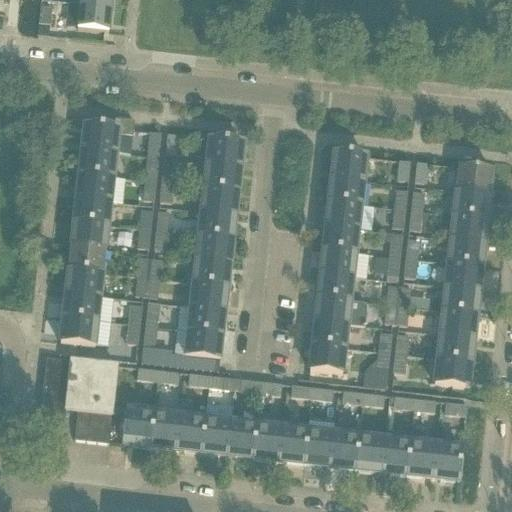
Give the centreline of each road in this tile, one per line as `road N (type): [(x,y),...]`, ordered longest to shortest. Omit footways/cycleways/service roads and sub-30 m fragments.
road 1 (unclassified): [(242,381),(274,94)]
road 2 (unclassified): [(274,94),(0,65)]
road 3 (unclassified): [(251,511),(5,482)]
road 4 (unclassified): [(511,120),(274,94)]
road 5 (unclassified): [(5,482),(20,357),(13,335),(0,327)]
